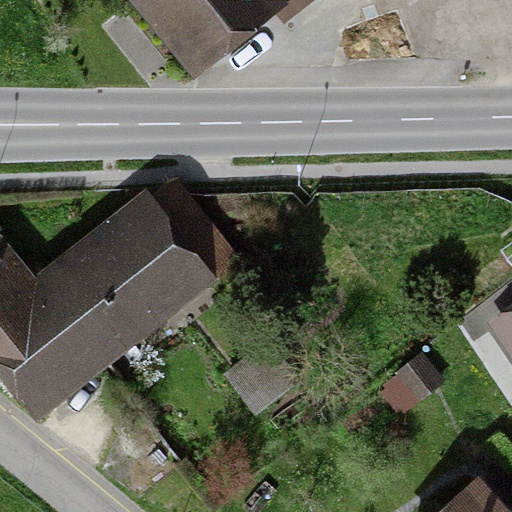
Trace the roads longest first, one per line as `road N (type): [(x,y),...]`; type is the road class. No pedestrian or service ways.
road 1 (secondary): [(0,129),(511,116)]
road 2 (residential): [(97,511),(0,430)]
